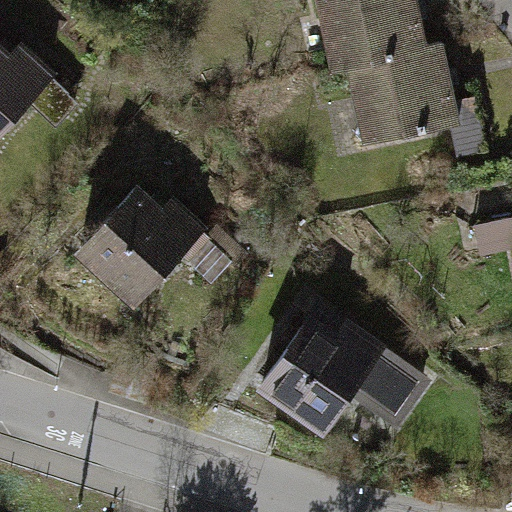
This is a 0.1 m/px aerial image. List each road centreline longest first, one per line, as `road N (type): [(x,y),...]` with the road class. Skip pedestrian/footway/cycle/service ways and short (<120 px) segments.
road 1 (residential): [(0,401),(333,511)]
road 2 (track): [(0,333),(62,368),(93,431)]
